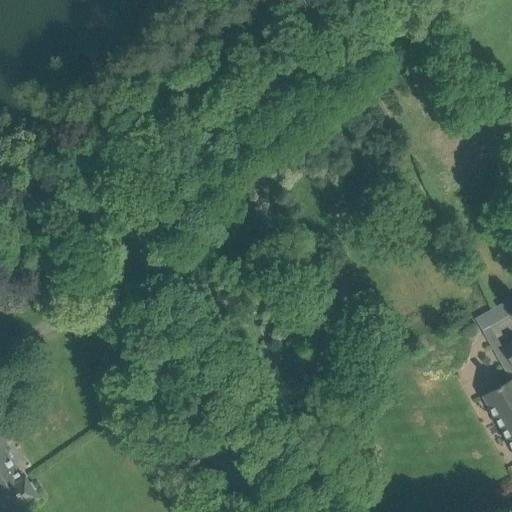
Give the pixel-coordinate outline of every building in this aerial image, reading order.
[(436,94),(431,97),(436,106),(441,103),(436,94)] [(483,330),(511,314),(511,309),(508,302),(477,319),(483,330)] [(511,364),(511,342),(503,348),(511,364)] [(511,379),(482,397),(511,449),(511,379)] [(3,450),(8,447),(0,433),(0,511),(16,511),(40,497),(26,476),(21,480),(3,450)]
